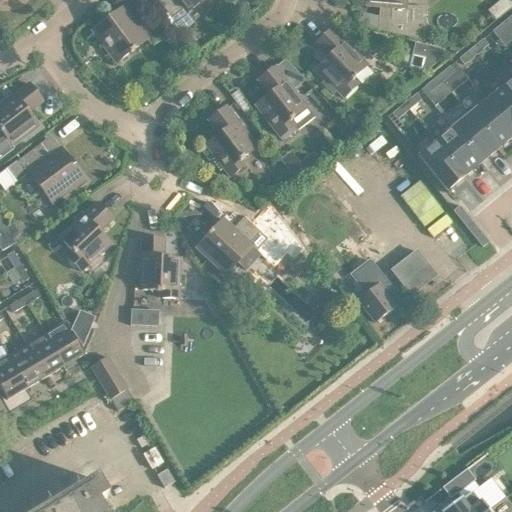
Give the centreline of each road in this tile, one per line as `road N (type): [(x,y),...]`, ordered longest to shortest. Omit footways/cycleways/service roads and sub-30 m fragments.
road 1 (secondary): [(511,280),(328,426)]
road 2 (residential): [(0,504),(112,435),(150,491)]
road 3 (secondary): [(352,459),(511,345)]
road 4 (residential): [(148,118),(286,0)]
road 5 (residential): [(148,118),(129,122),(87,106),(35,46)]
road 6 (secondary): [(328,426),(229,511)]
